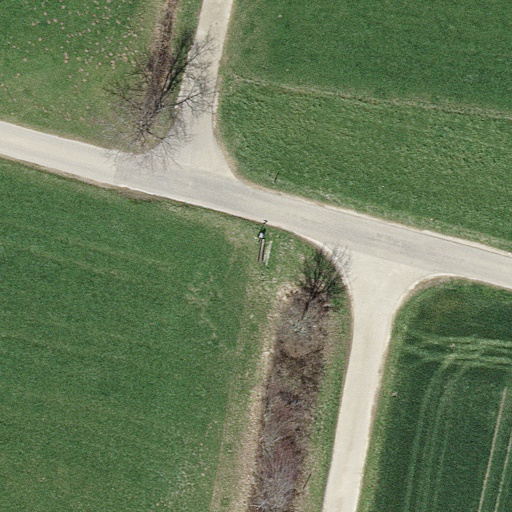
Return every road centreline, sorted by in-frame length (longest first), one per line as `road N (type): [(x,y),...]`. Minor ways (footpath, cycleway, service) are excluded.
road 1 (track): [(0,136),(386,238)]
road 2 (track): [(275,207),(224,511)]
road 3 (track): [(386,238),(341,511)]
road 4 (track): [(223,0),(185,182)]
road 5 (track): [(386,238),(511,273)]
